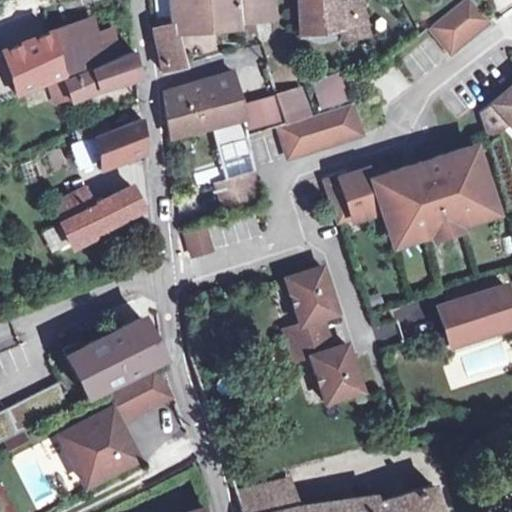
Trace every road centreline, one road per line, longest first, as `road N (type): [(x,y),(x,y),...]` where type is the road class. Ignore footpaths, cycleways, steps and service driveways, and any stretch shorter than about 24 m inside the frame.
road 1 (residential): [(511,24),(411,94),(390,136),(283,174),(298,238),(164,281)]
road 2 (residential): [(164,281),(139,0)]
road 3 (residential): [(217,511),(164,281)]
road 4 (residential): [(164,281),(0,332)]
